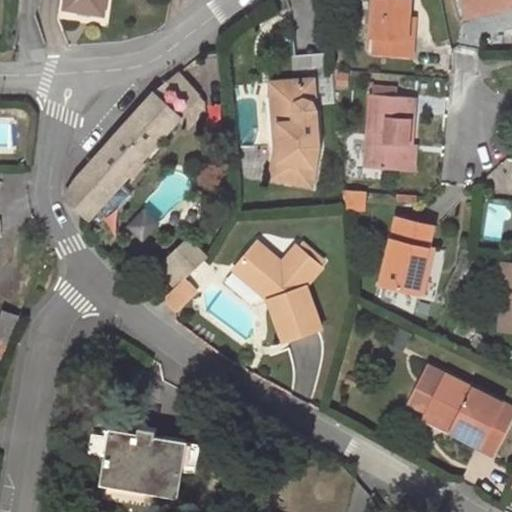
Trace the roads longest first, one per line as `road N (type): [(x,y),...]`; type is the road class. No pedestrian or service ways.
road 1 (residential): [(463,511),(146,327),(92,275)]
road 2 (residential): [(92,275),(59,320),(24,511)]
road 3 (residential): [(92,275),(48,190),(79,74)]
road 4 (residential): [(233,0),(136,64),(79,74)]
